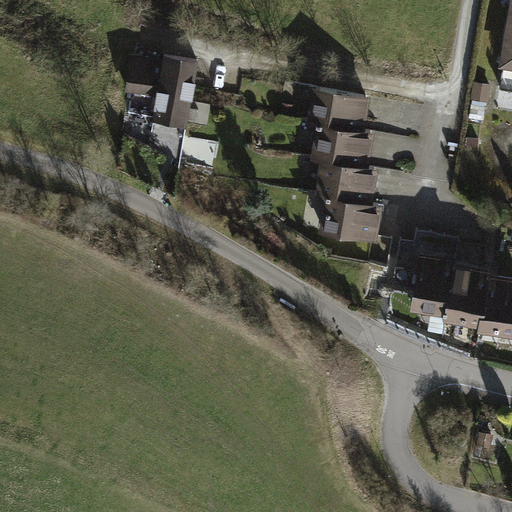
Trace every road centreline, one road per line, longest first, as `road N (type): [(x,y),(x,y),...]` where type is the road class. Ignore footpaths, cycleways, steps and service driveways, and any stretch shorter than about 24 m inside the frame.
road 1 (unclassified): [(0,148),(150,206),(365,331)]
road 2 (residential): [(416,357),(400,418),(401,455),(416,484),(501,511)]
road 3 (residential): [(421,209),(433,140),(454,106),(475,0)]
